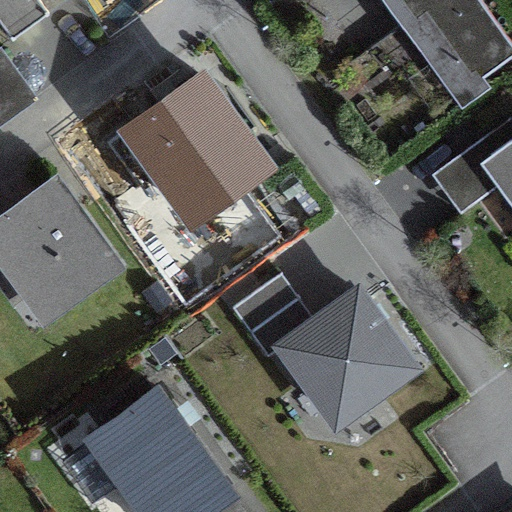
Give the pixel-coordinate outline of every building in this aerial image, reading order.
[(390,0),(408,24),(415,19),(465,89),(511,56),(511,50),(475,0),(390,0)] [(0,123),(32,101),(0,56),(0,123)] [(190,221),(263,168),(198,79),(125,131),(190,221)] [(511,137),(487,155),(511,189),(511,137)] [(0,252),(45,315),(112,267),(52,183),(0,220),(0,252)] [(334,421),(407,369),(355,295),(313,325),(278,276),(230,311),(265,360),(281,348),(334,421)] [(86,440),(138,511),(208,511),(230,496),(153,391),(86,440)]
